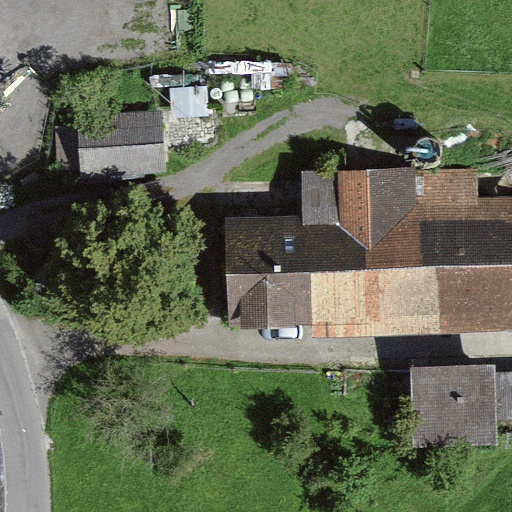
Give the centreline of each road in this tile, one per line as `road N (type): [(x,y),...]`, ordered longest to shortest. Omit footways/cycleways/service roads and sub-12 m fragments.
road 1 (track): [(0,349),(511,355)]
road 2 (unclassified): [(21,511),(20,459),(0,363)]
